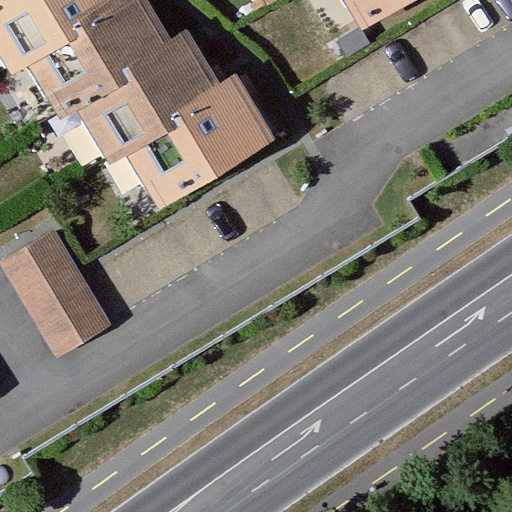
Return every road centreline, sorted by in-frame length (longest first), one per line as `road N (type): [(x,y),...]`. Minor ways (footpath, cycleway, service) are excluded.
road 1 (residential): [(511,57),(360,151),(334,222),(0,428)]
road 2 (primary): [(511,258),(147,511)]
road 3 (primary): [(250,511),(511,328)]
